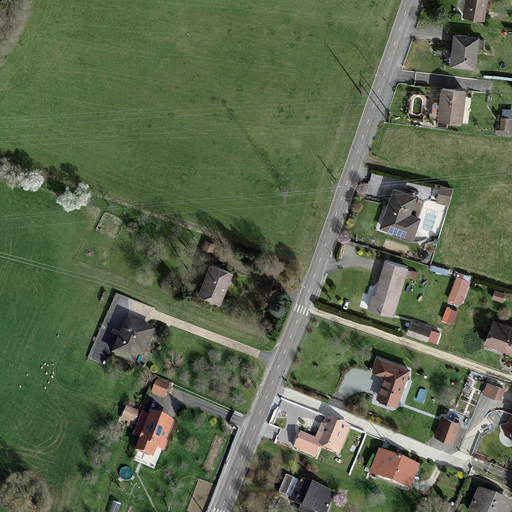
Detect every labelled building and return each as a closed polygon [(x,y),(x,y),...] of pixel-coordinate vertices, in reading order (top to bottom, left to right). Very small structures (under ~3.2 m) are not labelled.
[(466,0),(464,15),(483,18),(485,0),(466,0)] [(454,65),(474,67),(477,37),(455,35),(453,51),(456,51),(454,65)] [(460,121),(464,90),(442,88),(440,101),(435,101),(432,103),(431,114),(433,117),(438,118),(438,119),(437,120),(437,123),(447,124),(448,120),(460,121)] [(501,117),(500,128),(497,128),(497,132),(510,133),(511,118),(502,117),(501,117)] [(438,193),(450,195),(451,189),(440,186),(438,193)] [(413,196),(394,189),(389,205),(392,206),(388,217),(385,216),(381,226),(411,237),(418,218),(416,217),(407,214),(412,201),(413,196)] [(407,214),(416,217),(420,204),(412,201),(407,214)] [(203,248),(211,251),(213,244),(206,241),(203,248)] [(404,275),(406,268),(386,262),(378,289),(380,290),(378,297),(372,295),(368,308),(392,314),(404,275)] [(199,293),(219,301),(223,291),(221,291),(225,282),(227,283),(231,273),(211,265),(199,293)] [(410,270),(408,277),(415,279),(417,272),(410,270)] [(461,304),(472,277),(457,272),(447,299),(461,304)] [(495,289),(492,298),(504,302),(506,292),(495,289)] [(446,306),(441,320),(452,324),(458,310),(446,306)] [(114,354),(133,362),(138,352),(140,348),(144,350),(152,332),(128,321),(114,354)] [(511,327),(493,321),(486,340),(506,347),(505,349),(511,351),(511,327)] [(430,329),(411,322),(407,332),(426,339),(430,329)] [(378,394),(397,401),(408,369),(377,358),(373,370),(385,375),(378,394)] [(163,397),(168,386),(156,381),(152,392),(163,397)] [(482,393),(491,396),(496,386),(487,382),(482,393)] [(502,388),(496,386),(491,396),(493,397),(495,398),(498,398),(502,388)] [(396,404),(397,401),(378,394),(377,397),(396,404)] [(134,423),(138,413),(126,408),(122,418),(134,423)] [(234,414),(230,423),(239,427),(243,418),(234,414)] [(151,415),(137,450),(152,456),(155,447),(158,441),(164,443),(172,424),(151,415)] [(460,423),(442,416),(435,435),(453,441),(460,423)] [(327,418),(323,426),(321,425),(313,444),(318,446),(319,444),(339,452),(349,427),(327,418)] [(502,424),(505,433),(506,435),(511,437),(511,419),(511,422),(510,421),(502,424)] [(294,447),(315,456),(318,447),(311,444),(313,439),(300,433),(294,447)] [(158,441),(155,447),(161,449),(164,443),(158,441)] [(338,454),(339,452),(319,444),(318,446),(338,454)] [(378,475),(386,455),(380,453),(372,472),(378,475)] [(386,455),(378,475),(377,476),(409,489),(418,468),(400,461),(401,458),(395,456),(394,458),(386,455)] [(314,510),(317,511),(324,511),(332,494),(300,481),(286,475),(278,492),(286,495),(289,490),(295,492),(293,498),(292,501),(302,505),(314,510)] [(286,495),(293,498),(295,492),(289,490),(286,495)] [(507,511),(510,505),(479,492),(470,511),(507,511)] [(109,511),(118,511),(120,503),(112,501),(109,511)] [(442,511),(444,511),(448,511),(451,505),(445,503),(442,511)]
